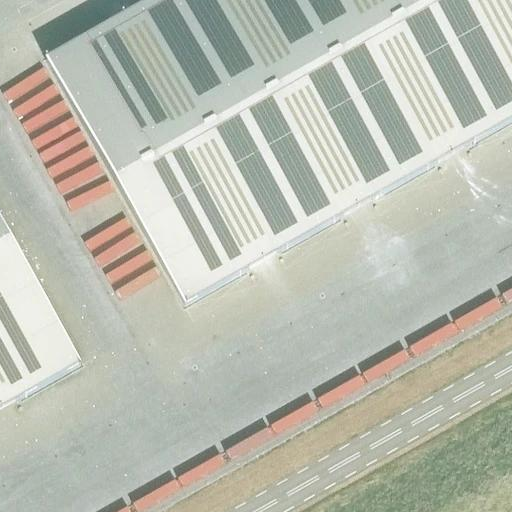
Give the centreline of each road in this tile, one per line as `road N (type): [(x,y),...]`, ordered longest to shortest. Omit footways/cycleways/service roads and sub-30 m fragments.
road 1 (unknown): [(0,108),(167,400)]
road 2 (unclassified): [(257,511),(511,367)]
